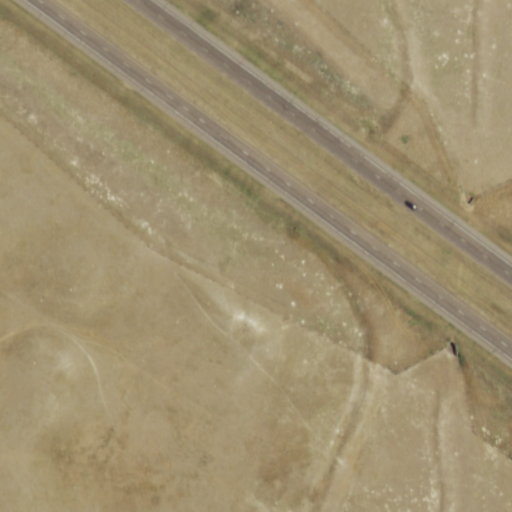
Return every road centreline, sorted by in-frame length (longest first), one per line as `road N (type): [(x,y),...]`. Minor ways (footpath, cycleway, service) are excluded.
road 1 (motorway): [(39,0),(511,350)]
road 2 (motorway): [(511,272),(144,0)]
